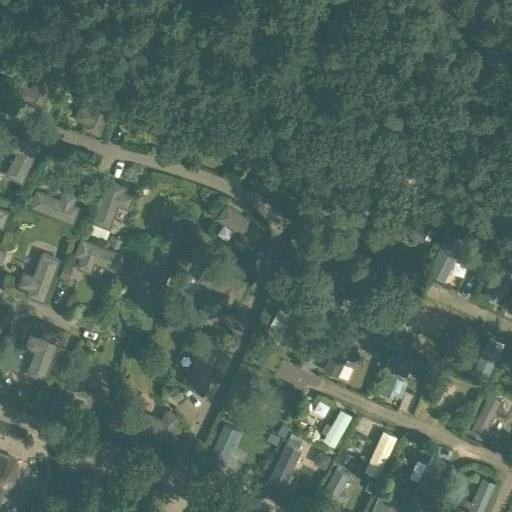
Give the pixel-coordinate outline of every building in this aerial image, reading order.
[(41,65),(24,106),(40,113),(40,112),(56,71),(41,65)] [(100,86),(84,127),(100,134),(116,92),(100,86)] [(134,90),(127,107),(172,124),(179,107),(134,90)] [(201,119),(195,135),(237,153),(244,136),(202,118),(201,119)] [(27,134),(6,175),(22,183),(43,142),(27,134)] [(263,143),(256,160),(299,178),(306,161),(263,143)] [(109,178),(93,222),(109,228),(125,185),(109,178)] [(36,191),(30,208),(73,224),(79,207),(36,191)] [(227,203),(217,218),(254,245),(265,230),(227,203)] [(0,206),(0,226),(3,227),(9,210),(0,206)] [(388,208),(368,246),(382,254),(403,215),(388,208)] [(426,226),(422,236),(430,239),(434,230),(426,226)] [(449,230),(429,273),(446,281),(465,238),(449,230)] [(81,238),(74,255),(117,272),(124,255),(81,238)] [(480,247),(475,257),(482,260),(486,250),(480,247)] [(42,253),(27,296),(44,303),(59,259),(42,253)] [(511,262),(499,257),(482,295),(496,301),(511,264),(511,262)] [(206,264),(199,281),(239,298),(246,281),(206,264)] [(328,270),(314,306),(329,311),(343,276),(328,270)] [(388,291),(374,329),(389,334),(403,297),(388,291)] [(280,308),(258,348),(270,355),(292,314),(280,308)] [(442,316),(424,352),(438,359),(456,322),(442,316)] [(342,329),(323,369),(337,375),(356,335),(342,329)] [(42,332),(28,373),(45,379),(59,338),(42,332)] [(394,335),(391,342),(402,347),(405,339),(394,335)] [(483,353),(473,375),(489,383),(507,343),(491,336),(487,343),(482,341),(478,350),(483,353)] [(205,340),(187,379),(203,386),(221,348),(205,340)] [(369,342),(369,355),(380,355),(380,342),(369,342)] [(376,389),(390,395),(405,358),(404,358),(391,352),(376,389)] [(75,359),(60,402),(77,408),(79,401),(92,365),(75,359)] [(436,369),(422,402),(435,408),(450,375),(436,369)] [(240,370),(232,387),(285,411),(293,394),(240,370)] [(315,394),(310,410),(325,414),(329,398),(315,394)] [(489,395),(471,431),(483,437),(501,401),(489,395)] [(327,423),(322,431),(327,434),(323,440),(334,446),(351,414),(341,409),(331,426),(327,423)] [(138,411),(132,428),(175,444),(181,427),(161,420),(138,411)] [(298,416),(295,422),(305,427),(308,420),(298,416)] [(225,423),(206,463),(222,470),(240,430),(225,423)] [(282,424),(277,433),(285,437),(290,427),(282,424)] [(384,431),(364,471),(376,477),(396,437),(384,431)] [(271,432),(267,439),(277,445),(281,438),(271,432)] [(292,433),(288,440),(298,446),(302,439),(292,433)] [(286,443),(269,479),(284,486),(301,450),(286,443)] [(0,500),(2,501),(16,489),(21,475),(16,456),(0,450),(0,500)] [(344,450),(340,457),(350,463),(354,456),(344,450)] [(432,455),(415,491),(429,498),(446,462),(432,455)] [(336,468),(317,504),(331,511),(350,476),(336,468)] [(483,479),(469,511),(484,511),(496,485),(483,479)] [(370,481),(366,489),(372,492),(376,484),(370,481)] [(380,491),(371,511),(388,511),(395,497),(380,491)]
